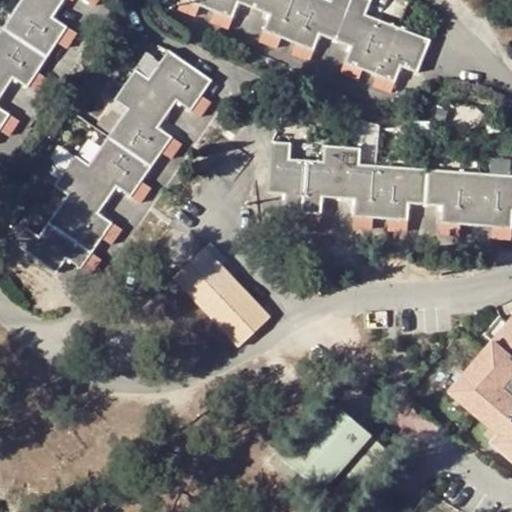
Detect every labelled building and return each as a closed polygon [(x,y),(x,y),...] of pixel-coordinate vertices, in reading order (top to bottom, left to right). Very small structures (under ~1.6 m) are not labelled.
[(19,121),(0,109),(0,101),(6,93),(15,78),(37,92),(48,75),(40,69),(47,58),(56,43),(64,48),(75,32),(54,19),(63,6),(66,0),(86,0),(93,4),(95,0),(22,0),(3,30),(0,34),(0,131),(8,137),(19,121)] [(181,0),(177,9),(194,16),(198,7),(215,14),(211,22),(228,29),(240,3),(256,10),(271,16),(260,41),(278,48),(282,39),(297,46),(294,54),(310,61),(321,35),(336,41),(353,48),(342,73),(357,80),(361,71),(376,77),(372,85),(391,93),(402,68),(416,73),(429,42),(396,28),(365,14),(371,1),(368,0),(331,0),(331,3),(324,0),(181,0)] [(68,260),(92,275),(101,261),(91,253),(101,241),(110,247),(121,231),(99,215),(109,202),(118,190),(139,205),(152,186),(142,178),(151,166),(160,154),(170,161),(182,145),(158,128),(167,115),(177,102),(200,118),(211,103),(201,96),(212,82),(170,51),(148,81),(137,73),(127,87),(116,102),(128,111),(109,138),(89,167),(76,159),(66,173),(56,188),(67,198),(47,225),(37,239),(27,232),(17,245),(59,272),(68,260)] [(122,71),(110,64),(104,72),(117,80),(122,71)] [(360,165),(361,150),(344,149),(324,147),(323,162),(306,161),(286,160),(286,145),(272,144),(271,195),(287,196),(285,222),(302,222),(321,223),(322,199),(340,200),(355,200),(353,227),(373,227),(374,219),(393,220),(392,230),(408,230),(409,204),(428,205),(442,206),(441,233),(460,234),(460,225),(477,226),(493,228),(491,237),(511,239),(511,237),(511,176),(481,174),(430,170),(377,166),(360,165)] [(64,153),(53,145),(44,158),(56,166),(64,153)] [(49,179),(59,169),(56,166),(44,158),(41,157),(33,167),(49,179)] [(511,158),(496,157),(495,172),(511,173),(511,158)] [(269,318),(205,249),(174,280),(239,346),(269,318)] [(509,324),(500,317),(485,334),(494,341),(509,324)] [(511,319),(509,324),(494,341),(460,380),(487,404),(478,415),(500,434),(511,444),(511,395),(502,387),(507,381),(511,385),(511,376),(511,375),(511,319)] [(451,391),(478,415),(487,404),(460,380),(451,391)] [(511,385),(507,381),(502,387),(511,395),(511,385)] [(346,511),(395,455),(336,404),(289,459),(280,451),(271,462),(292,480),(299,472),(345,511),(346,511)] [(511,462),(511,444),(500,434),(491,444),(511,462)]
